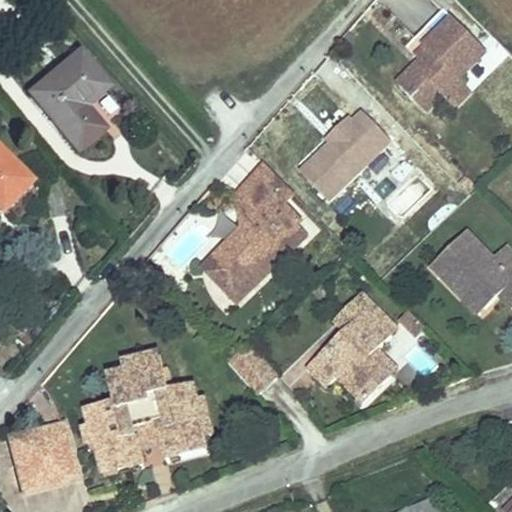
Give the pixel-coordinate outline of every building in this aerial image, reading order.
[(418,58),(453,22),(454,21),(446,11),(418,39),(408,49),(417,58),(418,58)] [(460,81),(489,54),(454,21),(453,22),(418,58),(417,58),(424,64),(401,86),(413,97),(419,92),(433,107),(434,108),(446,96),(450,100),(451,100),(465,86),(460,81)] [(85,110),(110,89),(82,55),(33,97),(79,154),(104,133),(85,110)] [(458,108),(473,93),(465,86),(451,100),(450,100),(458,108)] [(433,107),(419,92),(413,97),(429,114),(434,108),(433,107)] [(331,204),(393,146),(365,115),(354,125),(350,121),(335,135),(339,139),(332,146),(303,175),(331,204)] [(332,146),(339,139),(335,135),(329,142),(332,146)] [(0,209),(29,181),(0,151),(0,209)] [(295,196),(267,166),(243,189),(252,227),(244,229),(245,232),(247,245),(229,246),(214,261),(217,273),(229,297),(258,269),(261,271),(301,232),(297,228),(301,224),(284,206),(295,196)] [(252,227),(243,189),(236,195),(244,229),(252,227)] [(247,245),(245,232),(229,246),(247,245)] [(307,239),(301,232),(261,271),(267,278),(307,239)] [(511,253),(508,249),(495,262),(468,235),(433,269),(457,292),(462,288),(485,311),(485,312),(500,298),(501,297),(511,287),(511,253)] [(204,271),(229,297),(217,273),(214,261),(204,271)] [(163,278),(150,263),(140,274),(153,290),(163,278)] [(238,306),(267,278),(261,271),(258,269),(229,297),(238,306)] [(511,287),(501,297),(500,298),(511,309),(511,287)] [(485,311),(462,288),(457,292),(480,317),(485,311)] [(375,307),(364,296),(335,324),(346,335),(375,307)] [(389,321),(375,307),(346,335),(337,344),(344,351),(338,356),(331,349),(308,372),(326,391),(338,381),(363,407),(391,379),(379,366),(378,365),(366,377),(366,376),(354,363),(365,352),(372,359),(380,351),(391,340),(380,328),(388,322),(389,321)] [(416,321),(410,315),(399,325),(406,331),(416,321)] [(399,332),(389,321),(388,322),(380,328),(391,340),(399,332)] [(416,321),(406,331),(415,341),(425,331),(416,321)] [(338,356),(344,351),(337,344),(331,349),(338,356)] [(258,399),(281,376),(255,350),(232,372),(258,399)] [(399,371),(380,351),(372,359),(365,352),(354,363),(366,376),(366,377),(378,365),(379,366),(391,379),(399,371)] [(211,424),(206,403),(199,405),(196,387),(171,393),(162,357),(140,362),(140,363),(143,373),(129,376),(111,381),(117,406),(89,413),(93,430),(86,432),(90,447),(101,453),(108,481),(122,477),(129,461),(130,461),(144,457),(142,450),(148,449),(151,440),(152,440),(161,438),(163,438),(164,445),(166,452),(179,450),(180,450),(184,462),(209,456),(206,442),(202,426),(210,424),(211,424)] [(143,373),(140,363),(140,362),(126,365),(128,376),(129,376),(143,373)] [(215,440),(211,424),(210,424),(202,426),(206,442),(215,440)] [(77,480),(64,427),(11,440),(24,492),(77,480)] [(163,445),(164,445),(163,438),(161,438),(152,440),(151,440),(148,449),(163,445)] [(184,462),(180,450),(179,450),(166,452),(169,465),(170,465),(184,462)] [(147,471),(144,458),(144,457),(130,461),(129,461),(122,477),(147,471)] [(442,511),(438,501),(411,511),(442,511)]
